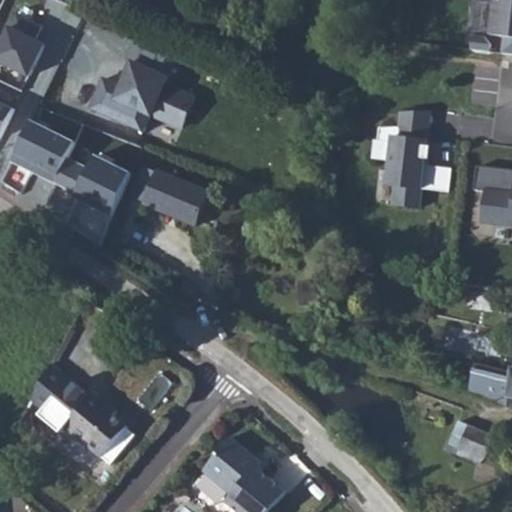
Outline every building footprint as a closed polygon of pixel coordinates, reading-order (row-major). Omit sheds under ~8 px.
[(504,54),(511,54),(511,0),(478,0),(479,2),(497,4),(493,36),(506,37),(504,54)] [(0,53),(0,62),(30,76),(45,43),(38,40),(45,25),(19,13),(0,53)] [(474,35),(473,50),(492,52),(493,45),(487,37),(474,35)] [(166,86),(175,66),(158,58),(163,47),(139,36),(128,61),(134,64),(124,88),(105,79),(93,105),(109,112),(107,117),(143,133),(151,115),(182,128),(195,99),(166,86)] [(180,54),(163,47),(158,58),(175,66),(180,54)] [(16,110),(0,102),(0,137),(2,138),(16,110)] [(91,110),(107,117),(109,112),(93,105),(91,110)] [(432,111),(404,112),(402,127),(408,127),(406,139),(429,141),(432,111)] [(78,143),(33,121),(13,162),(58,184),(71,158),(78,143)] [(454,169),(426,166),(427,159),(421,158),(423,146),(428,146),(429,141),(406,139),(408,127),(402,127),(382,128),(380,141),(380,142),(395,143),(393,162),(390,185),(397,186),(395,204),(421,208),(423,189),(451,192),(454,169)] [(380,141),(377,140),(374,159),(393,162),(395,143),(380,142),(380,141)] [(89,167),(71,158),(58,184),(114,212),(134,172),(97,153),(89,167)] [(511,170),(480,167),(477,190),(490,192),(486,222),(511,224),(511,170)] [(197,226),(211,193),(160,172),(159,174),(145,168),(134,196),(148,202),(147,204),(197,226)] [(316,286),(301,286),(301,301),(316,301),(316,286)] [(72,330),(54,364),(58,366),(77,332),(72,330)] [(511,361),(511,338),(506,337),(500,358),(511,361)] [(511,378),(474,369),(471,391),(494,400),(508,407),(511,408),(511,378)] [(72,379),(46,411),(103,458),(130,427),(116,415),(117,414),(108,406),(109,404),(95,392),(92,396),(72,379)] [(109,404),(108,406),(117,414),(119,412),(109,404)] [(448,451),(478,464),(487,459),(496,437),(461,421),(448,451)] [(233,438),(205,471),(233,495),(228,502),(239,511),(271,511),(288,493),(258,468),(262,462),(233,438)] [(115,448),(107,458),(114,464),(122,454),(115,448)]
